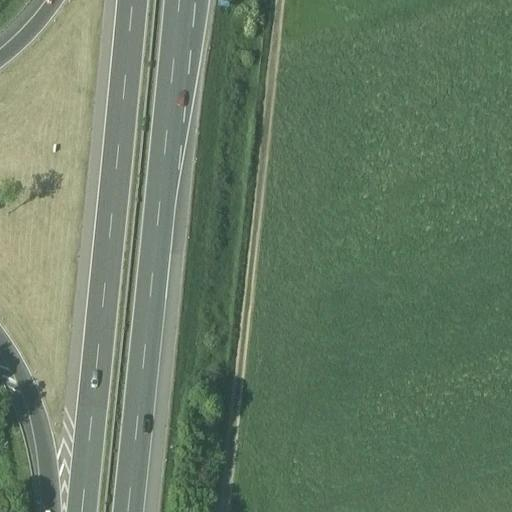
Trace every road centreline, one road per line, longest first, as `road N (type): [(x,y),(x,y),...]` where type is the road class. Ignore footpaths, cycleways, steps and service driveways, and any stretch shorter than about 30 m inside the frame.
road 1 (track): [(226,511),(278,0)]
road 2 (motorway): [(133,0),(82,511)]
road 3 (motorway): [(129,511),(178,0)]
road 4 (motorway): [(0,345),(47,452),(50,511)]
